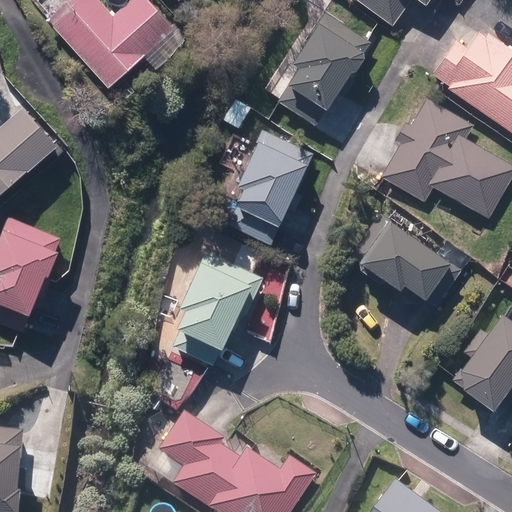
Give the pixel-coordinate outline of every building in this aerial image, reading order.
[(71,0),(48,20),(108,88),(146,54),(158,68),(186,43),(147,0),(132,0),(113,17),(97,0),(71,0)] [(356,0),(350,10),(365,21),(372,11),(391,25),(408,0),(415,0),(422,5),(425,0),(356,0)] [(326,113),(352,75),(348,72),(368,44),(324,14),(318,22),(291,61),(297,65),(284,83),(326,113)] [(465,46),(456,39),(431,73),(511,133),(511,51),(479,27),(465,46)] [(230,96),(218,117),(239,129),(251,108),(230,96)] [(423,203),(431,189),(485,221),(511,177),(511,168),(462,138),(470,126),(425,98),(377,175),(423,203)] [(82,116),(91,127),(103,117),(93,106),(82,116)] [(0,194),(56,146),(23,108),(0,128),(0,194)] [(263,241),(271,223),(279,226),(313,153),(261,129),(235,185),(240,187),(232,205),(224,222),(263,241)] [(348,254),(358,261),(400,289),(403,284),(435,306),(461,266),(387,217),(379,229),(369,222),(348,254)] [(0,323),(21,332),(44,273),(47,274),(62,239),(8,218),(0,238),(0,323)] [(173,346),(213,365),(239,313),(245,316),(263,278),(206,251),(180,305),(186,308),(177,326),(182,328),(173,346)] [(491,411),(501,397),(511,404),(511,319),(498,309),(457,366),(459,388),(491,411)] [(224,446),(228,440),(184,411),(158,451),(182,467),(170,484),(211,511),(291,511),(316,476),(289,457),(279,471),(244,447),(242,450),(238,456),(224,446)] [(0,511),(19,511),(20,495),(18,495),(21,452),(22,452),(24,433),(0,430),(0,511)] [(439,511),(394,480),(371,511),(439,511)]
